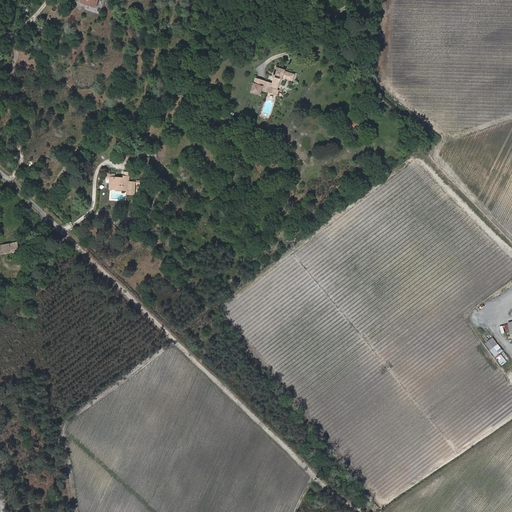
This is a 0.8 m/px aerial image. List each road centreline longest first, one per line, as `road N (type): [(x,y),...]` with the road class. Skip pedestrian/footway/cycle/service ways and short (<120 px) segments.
road 1 (track): [(365,511),(311,474),(65,229)]
road 2 (track): [(175,342),(63,428),(77,511)]
